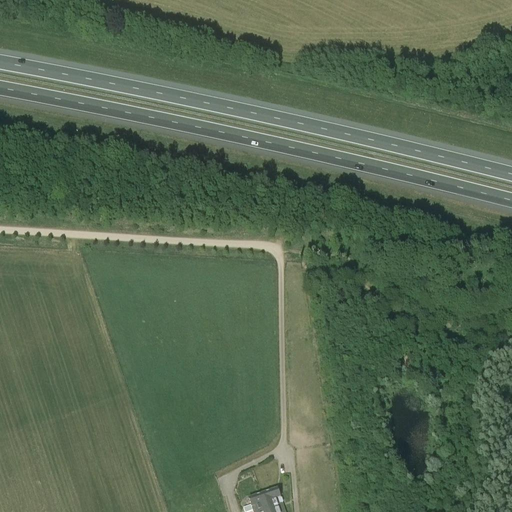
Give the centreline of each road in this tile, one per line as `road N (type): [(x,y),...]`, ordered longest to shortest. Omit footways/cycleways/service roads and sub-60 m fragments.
road 1 (motorway): [(0,89),(511,202)]
road 2 (motorway): [(511,175),(0,63)]
road 3 (track): [(0,233),(280,249)]
road 4 (track): [(280,249),(286,441)]
